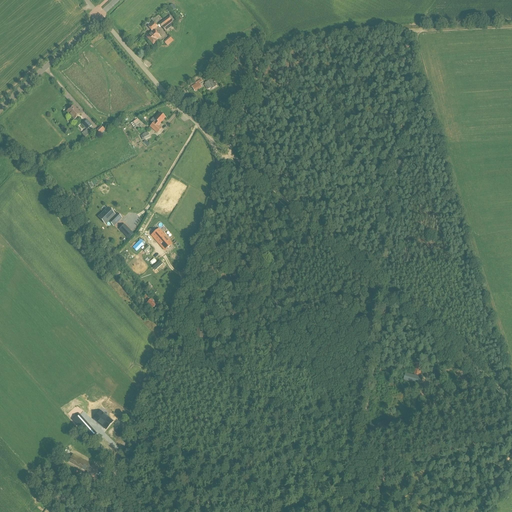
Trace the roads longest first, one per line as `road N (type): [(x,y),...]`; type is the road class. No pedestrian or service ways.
road 1 (unclassified): [(100,511),(218,166),(211,139),(99,16)]
road 2 (track): [(511,398),(227,152)]
road 3 (track): [(411,30),(511,369)]
road 4 (track): [(411,30),(334,34),(269,54),(227,152)]
road 5 (track): [(387,289),(357,474),(375,511)]
road 6 (unclassified): [(0,108),(99,16)]
